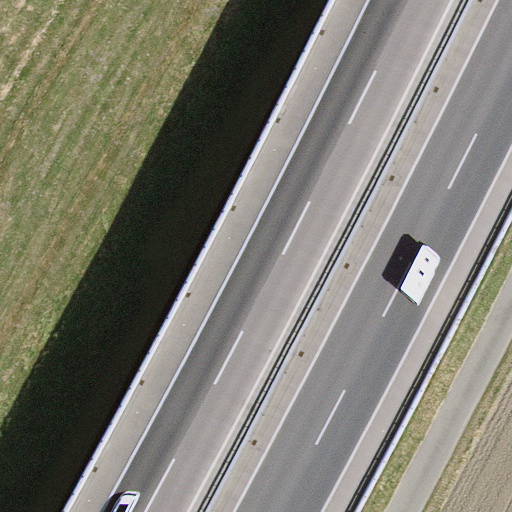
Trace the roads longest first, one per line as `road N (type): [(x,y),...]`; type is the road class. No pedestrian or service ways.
road 1 (motorway): [(410,0),(144,511)]
road 2 (motorway): [(279,511),(511,61)]
road 3 (unclassified): [(511,298),(400,511)]
